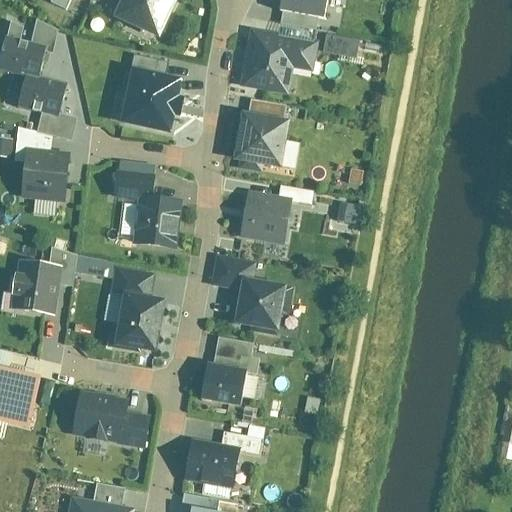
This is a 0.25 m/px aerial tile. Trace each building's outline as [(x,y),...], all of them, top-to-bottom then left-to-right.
[(80,0),(57,0),(55,10),(71,18),(80,0)] [(188,2),(184,0),(134,0),(121,27),(166,46),(188,2)] [(245,93),(295,103),(299,77),(319,79),(322,59),(362,65),(364,45),(322,38),(323,28),(332,27),(336,4),(332,3),(332,0),(284,0),(281,19),(286,21),(283,41),(254,35),(245,93)] [(62,36),(41,26),(37,48),(28,47),(28,35),(15,26),(2,78),(30,85),(24,114),(44,122),(42,139),(57,145),(77,147),(79,125),(68,123),(73,91),(48,85),(51,59),(55,59),(62,36)] [(176,69),(140,62),(129,132),(177,144),(180,126),(188,127),(191,108),(183,108),(186,89),(175,85),(176,69)] [(290,111),(256,105),(253,121),(248,120),(239,169),(288,179),(288,174),(301,176),(304,146),(293,145),(296,128),(288,127),(290,111)] [(19,168),(27,168),(25,204),(69,207),(75,160),(57,157),(57,145),(42,139),(21,134),(19,168)] [(159,170),(124,167),(118,200),(128,203),(121,249),(184,257),(187,206),(179,206),(179,193),(169,189),(159,189),(159,170)] [(291,253),(295,210),(315,212),(318,196),(284,190),(282,202),(252,196),(248,246),(291,253)] [(67,276),(24,267),(14,313),(57,322),(67,276)] [(161,279),(119,273),(115,299),(129,301),(121,353),(165,359),(173,307),(157,304),(161,279)] [(248,321),(294,330),(303,286),(257,276),(248,321)] [(215,360),(208,400),(255,407),(263,369),(215,360)] [(46,390),(0,379),(0,428),(36,436),(46,390)] [(137,407),(83,398),(76,442),(151,455),(156,425),(134,421),(137,407)] [(201,436),(194,475),(243,485),(251,446),(201,436)] [(511,511),(511,501),(502,511),(511,511)] [(125,511),(73,503),(71,511),(125,511)]
